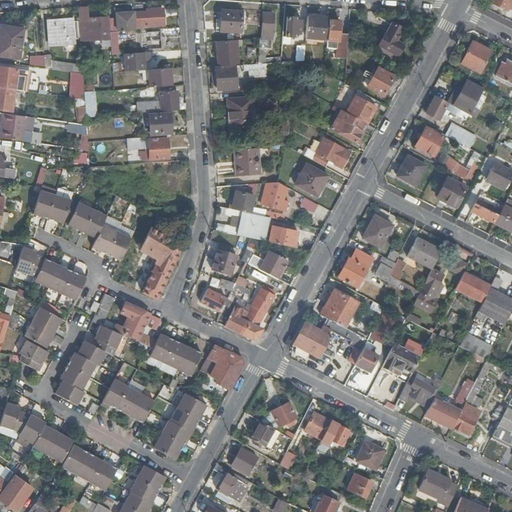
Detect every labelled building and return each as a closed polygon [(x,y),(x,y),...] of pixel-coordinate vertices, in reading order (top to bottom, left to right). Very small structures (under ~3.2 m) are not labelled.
[(511,0),(490,0),(489,2),(506,10),(509,4),(511,5),(511,3),(511,0)] [(85,19),(85,6),(77,7),(79,37),(108,35),(107,18),(85,19)] [(117,33),(135,31),(135,27),(147,26),(162,25),(161,10),(146,11),(146,12),(116,14),(116,20),(117,33)] [(241,12),(220,10),(220,19),(215,19),(214,32),(240,33),(241,12)] [(264,64),(264,60),(265,50),(268,50),(268,39),(275,39),(275,33),(272,32),(272,14),(262,14),(261,37),(259,37),(259,40),(257,65),(264,64)] [(327,19),(306,17),(305,37),(305,38),(326,39),(327,19)] [(295,19),(285,18),(284,36),(293,37),(294,34),(299,34),(300,21),(295,21),(295,19)] [(72,20),(47,21),(49,44),(73,43),(72,20)] [(108,20),(109,33),(116,32),(117,33),(116,20),(108,20)] [(347,43),(347,34),(337,33),(338,22),(328,21),(326,42),(336,42),(335,59),(346,59),(347,43)] [(394,55),(400,44),(395,42),(402,29),(391,23),(385,36),(383,35),(378,46),(394,55)] [(22,30),(3,27),(1,37),(0,37),(0,55),(18,59),(22,30)] [(109,33),(111,55),(118,54),(116,32),(109,33)] [(160,32),(146,33),(146,38),(142,39),(142,45),(147,45),(147,50),(161,49),(160,32)] [(240,41),(215,42),(217,67),(234,66),(238,66),(236,48),(240,47),(240,41)] [(472,41),(460,64),(478,74),(490,51),(472,41)] [(403,46),(400,44),(394,55),(397,56),(403,46)] [(390,62),(394,55),(378,46),(374,52),(390,62)] [(144,62),(144,53),(124,54),(125,71),(143,70),(142,62),(144,62)] [(159,66),(156,53),(146,55),(149,68),(159,66)] [(71,73),(82,74),(81,65),(50,60),(50,55),(43,55),(43,69),(71,73)] [(503,67),(500,66),(494,76),(511,85),(511,63),(506,60),(504,64),(503,67)] [(113,71),(122,70),(121,62),(112,63),(113,71)] [(257,70),(257,65),(241,66),(238,66),(234,66),(234,68),(215,69),(216,88),(235,87),(235,79),(242,78),(242,71),(257,70)] [(0,88),(14,90),(15,84),(19,85),(20,81),(15,80),(17,70),(0,67),(0,88)] [(148,88),(170,86),(169,68),(146,70),(148,88)] [(393,77),(377,69),(366,88),(383,97),(393,77)] [(15,84),(14,90),(24,91),(27,71),(17,70),(15,80),(20,81),(19,85),(15,84)] [(68,97),(84,100),(83,92),(82,74),(71,73),(68,97)] [(454,91),(448,103),(468,115),(474,118),(478,111),(472,108),(482,89),(466,81),(461,91),(459,90),(458,91),(456,92),(454,91)] [(242,83),(242,91),(255,90),(255,83),(242,83)] [(3,114),(3,115),(25,117),(12,115),(12,112),(11,111),(14,90),(0,88),(0,110),(5,111),(5,114),(3,114)] [(376,108),(378,103),(377,103),(357,91),(345,113),(362,123),(365,124),(366,125),(375,108),(376,108)] [(166,112),(178,111),(176,92),(159,93),(159,97),(155,98),(156,103),(157,103),(157,106),(148,107),(148,113),(160,112),(160,110),(166,110),(166,112)] [(448,103),(434,96),(425,113),(438,121),(442,114),(444,109),(448,112),(465,121),(468,115),(448,103)] [(230,116),(230,120),(252,118),(251,98),(227,99),(228,116),(230,116)] [(291,115),(293,107),(285,105),(283,116),(291,115)] [(80,125),(86,126),(85,117),(84,107),(75,108),(76,124),(80,125)] [(345,113),(340,110),(329,130),(355,143),(359,135),(356,134),(362,123),(345,113)] [(170,133),(170,126),(169,115),(169,114),(148,115),(150,135),(170,133)] [(3,115),(0,136),(0,138),(11,140),(22,142),(25,117),(3,115)] [(276,147),(285,146),(287,134),(291,115),(283,116),(279,116),(277,124),(281,124),(279,135),(276,147)] [(279,116),(262,118),(263,125),(275,125),(277,124),(279,116)] [(122,117),(113,118),(114,127),(123,126),(122,117)] [(252,118),(230,120),(231,131),(253,129),(252,118)] [(79,133),(80,125),(76,124),(68,123),(66,132),(79,133)] [(360,133),(365,124),(362,123),(356,134),(359,135),(360,133)] [(451,124),(445,136),(469,149),(475,137),(451,124)] [(425,128),(415,147),(432,156),(442,137),(425,128)] [(33,131),(30,139),(38,142),(41,134),(33,131)] [(359,135),(355,143),(358,145),(364,135),(360,133),(359,135)] [(261,148),(276,147),(279,135),(260,136),(261,148)] [(163,137),(125,140),(126,149),(145,148),(145,150),(140,151),(141,160),(168,158),(167,139),(163,140),(163,137)] [(308,150),(305,157),(325,168),(328,161),(334,164),(333,167),(340,170),(349,152),(321,138),(313,153),(308,150)] [(236,165),(234,165),(234,176),(258,174),(256,148),(235,149),(236,165)] [(466,164),(441,153),(435,165),(473,182),(480,164),(477,163),(481,154),(472,151),(466,164)] [(86,153),(73,154),(74,164),(86,163),(86,153)] [(4,169),(5,157),(0,156),(0,176),(13,178),(14,171),(4,169)] [(425,166),(406,157),(396,176),(415,186),(425,166)] [(180,164),(179,161),(169,162),(169,165),(165,165),(166,178),(162,178),(162,185),(152,186),(153,195),(158,198),(181,196),(180,185),(182,185),(180,164)] [(169,162),(150,163),(152,186),(162,185),(162,178),(166,178),(165,165),(169,165),(169,162)] [(493,182),(491,185),(504,192),(511,175),(511,171),(494,163),(487,179),(493,182)] [(127,164),(110,166),(110,173),(111,176),(127,174),(127,170),(127,164)] [(89,167),(90,181),(95,184),(94,174),(110,173),(110,166),(89,167)] [(320,184),(324,175),(307,166),(296,186),(316,197),(322,185),(320,184)] [(36,182),(42,184),(46,168),(40,167),(36,182)] [(446,179),(436,198),(455,208),(465,189),(446,179)] [(274,184),(266,184),(261,206),(279,211),(282,201),(286,188),(285,187),(277,183),(274,184)] [(32,214),(46,219),(54,195),(39,190),(32,214)] [(232,211),(248,214),(252,196),(234,192),(232,201),(234,201),(232,211)] [(54,195),(46,219),(62,224),(70,200),(54,195)] [(320,216),(324,209),(303,197),(299,205),(320,216)] [(289,203),(282,201),(279,211),(280,211),(285,212),(289,203)] [(475,204),(471,212),(493,223),(497,216),(475,204)] [(67,225),(81,232),(91,211),(76,205),(67,225)] [(511,209),(504,206),(494,224),(511,232),(511,209)] [(227,210),(218,208),(217,214),(240,219),(238,227),(216,225),(215,231),(236,236),(236,234),(259,240),(260,236),(265,218),(263,217),(258,216),(248,214),(232,211),(227,210)] [(91,211),(81,232),(95,238),(101,224),(104,217),(91,211)] [(278,220),(279,214),(264,211),(264,213),(263,217),(265,218),(270,219),(278,220)] [(375,217),(363,239),(381,248),(392,226),(375,217)] [(265,236),(270,219),(265,218),(260,236),(265,236)] [(91,247),(107,253),(117,231),(101,224),(95,238),(91,247)] [(297,232),(272,227),(268,240),(294,245),(297,232)] [(141,293),(156,300),(165,281),(181,247),(150,228),(147,233),(142,231),(139,236),(145,239),(142,243),(137,240),(133,246),(134,247),(139,250),(126,274),(121,283),(132,288),(139,274),(133,271),(143,252),(155,259),(153,263),(155,264),(153,268),(151,267),(150,271),(151,272),(146,283),(143,282),(140,289),(143,290),(141,293)] [(107,253),(120,259),(131,237),(117,231),(107,253)] [(406,257),(430,269),(440,250),(416,238),(406,257)] [(217,251),(227,255),(229,249),(218,246),(217,251)] [(36,251),(22,247),(16,266),(15,270),(29,274),(36,251)] [(121,272),(126,274),(139,250),(134,247),(121,272)] [(235,258),(227,255),(217,251),(210,269),(229,276),(235,258)] [(371,260),(355,251),(350,259),(348,258),(337,278),(356,288),(371,260)] [(391,261),(395,253),(391,251),(386,259),(391,261)] [(251,256),(247,264),(278,280),(282,273),(280,273),(286,261),(268,252),(263,261),(251,256)] [(396,262),(399,255),(395,253),(391,261),(395,264),(396,262)] [(386,259),(382,256),(378,263),(391,271),(395,264),(391,261),(386,259)] [(58,264),(45,257),(34,280),(48,286),(58,264)] [(463,273),(467,266),(456,260),(450,271),(461,277),(463,273)] [(404,266),(396,262),(395,264),(391,271),(389,276),(395,279),(400,282),(403,274),(401,273),(404,266)] [(391,271),(378,263),(372,274),(386,282),(389,276),(391,271)] [(72,270),(58,264),(48,286),(62,293),(72,270)] [(86,277),(72,270),(62,293),(75,300),(86,277)] [(442,276),(431,270),(420,292),(420,293),(417,298),(414,303),(430,312),(435,302),(430,300),(442,276)] [(490,287),(463,273),(461,277),(455,289),(482,303),(490,287)] [(232,290),(235,283),(219,278),(217,285),(232,290)] [(501,281),(495,278),(490,287),(482,303),(475,317),(481,321),(484,315),(504,325),(511,309),(511,294),(510,299),(496,292),(501,281)] [(417,298),(420,293),(400,282),(395,279),(392,284),(417,298)] [(225,325),(252,339),(257,338),(261,329),(258,327),(274,296),(259,288),(247,312),(234,306),(233,310),(224,305),(217,319),(226,323),(225,325)] [(10,315),(17,295),(17,293),(6,289),(4,295),(8,297),(3,313),(10,315)] [(224,298),(206,289),(199,303),(217,312),(224,298)] [(334,290),(320,314),(327,318),(337,323),(332,332),(350,342),(349,343),(362,350),(363,348),(370,334),(349,323),(348,326),(346,325),(343,323),(355,301),(334,290)] [(113,299),(104,295),(99,305),(95,313),(92,322),(101,326),(113,299)] [(54,297),(48,308),(58,314),(65,304),(54,297)] [(343,323),(346,325),(358,303),(355,301),(343,323)] [(95,313),(99,305),(93,303),(89,311),(95,313)] [(146,347),(152,349),(155,342),(140,335),(149,315),(124,303),(120,313),(130,317),(125,329),(116,325),(113,331),(123,336),(123,334),(137,340),(136,342),(146,347)] [(52,315),(40,308),(32,323),(55,335),(62,320),(52,315)] [(0,348),(10,317),(1,314),(1,313),(0,312),(0,348)] [(420,321),(408,315),(406,319),(418,325),(420,321)] [(327,318),(323,327),(330,331),(332,332),(337,323),(327,318)] [(403,321),(397,318),(393,326),(399,329),(403,321)] [(483,324),(474,319),(466,333),(476,338),(483,324)] [(55,335),(32,323),(25,337),(47,349),(55,335)] [(302,326),(293,344),(295,346),(306,351),(315,357),(322,345),(325,346),(330,337),(327,336),(329,333),(322,329),(320,332),(304,323),(302,326)] [(116,348),(123,336),(113,331),(101,326),(95,339),(116,348)] [(440,330),(437,335),(444,339),(447,333),(440,330)] [(486,360),(493,347),(476,338),(466,333),(463,340),(460,346),(468,351),(486,360)] [(149,357),(162,364),(173,340),(159,334),(155,342),(152,349),(149,357)] [(162,364),(176,371),(187,347),(173,340),(162,364)] [(100,365),(107,353),(85,341),(78,353),(97,364),(100,365)] [(19,361),(38,372),(48,353),(27,342),(20,356),(21,356),(19,361)] [(347,361),(355,364),(362,350),(349,343),(349,345),(354,348),(347,361)] [(242,365),(241,359),(213,346),(199,372),(216,381),(214,384),(229,392),(242,365)] [(306,351),(295,346),(294,353),(302,357),(306,351)] [(187,347),(176,371),(189,377),(200,353),(187,347)] [(400,347),(393,361),(407,369),(409,365),(413,367),(418,357),(400,347)] [(362,350),(355,364),(369,372),(377,355),(363,348),(362,350)] [(69,365),(90,377),(97,364),(78,353),(76,352),(69,365)] [(7,362),(19,364),(19,361),(21,356),(20,356),(8,355),(7,362)] [(64,380),(83,391),(90,377),(69,365),(61,379),(64,380)] [(487,372),(482,369),(470,391),(463,405),(461,410),(462,411),(454,427),(468,434),(480,411),(469,406),(487,372)] [(117,408),(129,386),(116,378),(104,400),(111,405),(117,408)] [(428,408),(442,381),(437,379),(433,387),(415,378),(411,387),(414,389),(411,396),(412,397),(412,399),(417,402),(419,400),(422,402),(422,404),(428,408)] [(141,391),(143,386),(130,379),(128,384),(141,391)] [(56,394),(78,405),(85,392),(83,391),(64,380),(56,394)] [(129,415),(141,393),(129,386),(117,408),(129,415)] [(6,403),(10,390),(11,388),(5,388),(0,401),(0,406),(5,407),(6,403)] [(463,405),(470,391),(464,389),(458,402),(463,405)] [(150,409),(155,400),(141,393),(129,415),(143,423),(150,409)] [(187,397),(181,409),(203,422),(210,409),(187,397)] [(109,409),(111,405),(104,400),(103,401),(101,405),(109,409)] [(449,418),(453,411),(454,409),(443,403),(442,405),(433,400),(426,415),(445,425),(448,418),(449,418)] [(288,402),(270,411),(278,426),(296,418),(288,402)] [(21,433),(30,416),(31,415),(19,411),(21,407),(6,403),(5,407),(0,422),(0,426),(11,429),(14,430),(21,433)] [(500,420),(506,409),(500,406),(494,417),(500,420)] [(174,422),(194,434),(196,435),(203,422),(181,409),(174,422)] [(511,441),(511,411),(506,409),(500,420),(492,436),(510,445),(511,441)] [(452,428),(459,414),(453,411),(449,418),(448,418),(445,425),(452,428)] [(330,420),(313,412),(304,431),(320,439),(330,420)] [(149,422),(161,429),(165,421),(153,415),(149,422)] [(33,445),(43,426),(45,423),(30,416),(21,433),(15,443),(25,448),(28,442),(33,445)] [(274,428),(259,420),(249,438),(264,446),(274,428)] [(165,435),(187,448),(194,434),(174,422),(172,422),(165,435)] [(321,439),(320,439),(315,449),(324,453),(331,440),(340,445),(341,443),(344,445),(350,431),(339,425),(338,426),(330,422),(321,439)] [(46,456),(58,434),(43,426),(33,445),(32,448),(46,456)] [(72,442),(58,434),(46,456),(61,464),(72,442)] [(157,450),(179,462),(187,448),(165,435),(157,450)] [(383,449),(364,441),(356,460),(375,469),(383,449)] [(76,477),(88,455),(73,447),(61,469),(76,477)] [(241,448),(231,465),(247,474),(257,456),(241,448)] [(286,450),(279,465),(289,470),(296,455),(286,450)] [(90,485),(102,463),(88,455),(76,477),(90,485)] [(105,493),(111,481),(117,471),(102,463),(90,485),(105,493)] [(216,463),(213,468),(225,475),(217,489),(235,499),(243,483),(247,484),(249,481),(225,468),(216,463)] [(0,492),(13,474),(0,465),(0,492)] [(168,478),(148,467),(141,481),(163,494),(170,481),(168,478)] [(449,505),(457,486),(450,483),(451,481),(426,469),(418,488),(437,496),(436,499),(449,505)] [(371,481),(354,473),(347,488),(364,496),(371,481)] [(31,489),(14,476),(0,496),(0,499),(16,511),(31,489)] [(163,494),(141,481),(134,494),(136,495),(156,506),(163,494)] [(51,492),(55,488),(52,485),(49,483),(46,488),(51,492)] [(318,502),(314,511),(333,511),(342,494),(327,487),(320,503),(318,502)] [(290,500),(289,501),(296,505),(302,494),(295,490),(290,500)] [(39,511),(38,511),(47,499),(41,494),(29,511),(39,511)] [(156,506),(136,495),(128,508),(134,511),(154,511),(157,507),(156,506)] [(78,503),(92,510),(95,503),(82,496),(78,503)] [(63,511),(68,511),(75,502),(70,498),(61,511),(63,511)] [(452,511),(486,511),(487,510),(459,498),(452,511)] [(283,511),(288,503),(281,499),(276,510),(277,510),(276,511),(283,511)] [(315,501),(309,511),(314,511),(318,502),(315,501)]
